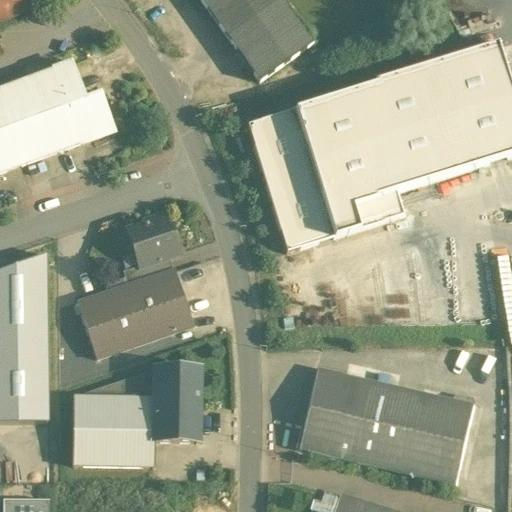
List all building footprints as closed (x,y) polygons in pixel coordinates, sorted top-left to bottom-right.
[(0,0),(0,20),(27,12),(23,0),(0,0)] [(198,0),(259,85),(313,46),(279,0),(198,0)] [(511,78),(503,49),(247,128),(286,256),(406,219),(399,196),(499,165),(511,160),(511,78)] [(99,97),(84,102),(81,94),(82,94),(71,65),(51,73),(79,148),(113,135),(99,97)] [(51,73),(0,91),(0,176),(79,148),(51,73)] [(161,217),(145,223),(146,226),(128,232),(129,234),(126,235),(132,252),(135,251),(140,268),(141,269),(169,260),(177,257),(172,243),(174,242),(171,232),(166,233),(161,217)] [(0,425),(48,425),(45,258),(0,273),(0,425)] [(169,260),(141,269),(140,268),(123,274),(127,288),(173,272),(169,260)] [(127,288),(78,304),(97,361),(192,329),(173,272),(127,288)] [(475,408),(317,371),(299,451),(457,488),(475,408)] [(154,372),(73,399),(72,469),(154,470),(154,444),(153,444),(154,372)] [(197,373),(154,372),(153,444),(154,444),(196,445),(197,373)] [(361,511),(363,506),(343,500),(339,511),(361,511)] [(48,511),(48,504),(2,503),(2,511),(48,511)]
